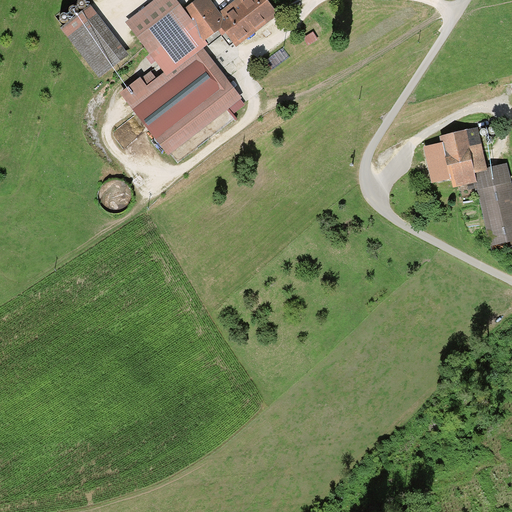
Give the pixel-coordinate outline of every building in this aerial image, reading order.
[(164,75),(126,102),(164,154),(239,100),(201,49),(206,45),(203,42),(182,12),(172,0),(158,0),(127,23),(164,75)] [(199,0),(182,12),(203,42),(221,28),(234,46),(275,16),(263,0),(238,0),(219,14),(208,0),(199,0)] [(125,56),(94,16),(68,37),(99,77),(125,56)] [(311,34),(301,40),(306,47),(315,41),(311,34)] [(475,135),(419,148),(428,183),(447,179),(449,187),(473,182),(471,173),(483,170),(475,135)] [(483,170),(471,173),(473,182),(488,245),(511,239),(511,196),(504,165),(483,170)]
